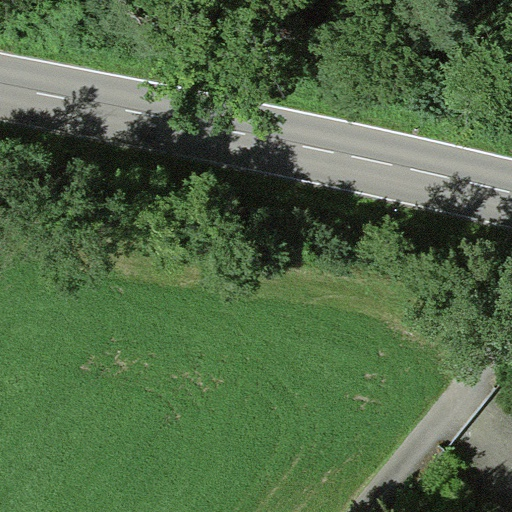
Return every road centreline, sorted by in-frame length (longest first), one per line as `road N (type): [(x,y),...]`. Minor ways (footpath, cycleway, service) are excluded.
road 1 (secondary): [(0,79),(511,195)]
road 2 (residential): [(361,511),(511,332)]
